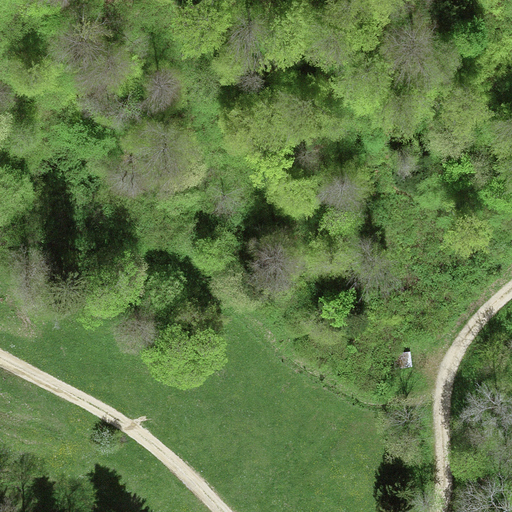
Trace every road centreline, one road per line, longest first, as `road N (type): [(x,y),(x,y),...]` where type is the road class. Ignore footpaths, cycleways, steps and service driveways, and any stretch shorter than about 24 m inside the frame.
road 1 (track): [(0,244),(102,246),(188,266),(305,370),(370,399),(437,399)]
road 2 (track): [(217,511),(122,423),(0,364)]
road 3 (track): [(437,399),(461,337),(511,285)]
